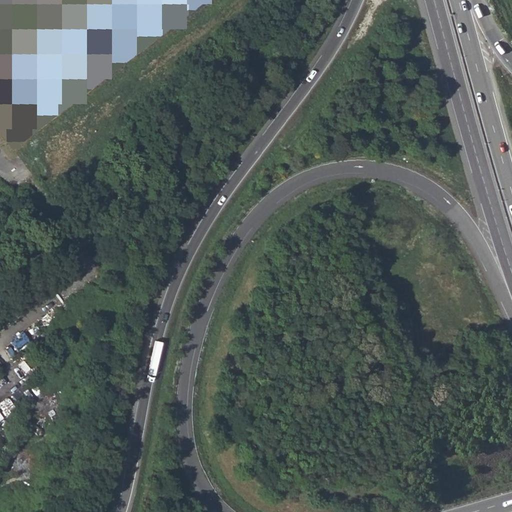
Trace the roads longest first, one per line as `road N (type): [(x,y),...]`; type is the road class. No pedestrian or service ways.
road 1 (motorway): [(218,511),(185,451),(187,362),(229,248),(281,192),(336,167),(381,168),(426,184),(465,220),(511,304)]
road 2 (motorway): [(357,0),(183,263),(155,343),(119,511)]
road 3 (trunk): [(434,0),(511,272)]
road 4 (trunk): [(511,189),(459,0)]
road 5 (unclassified): [(0,344),(96,270)]
